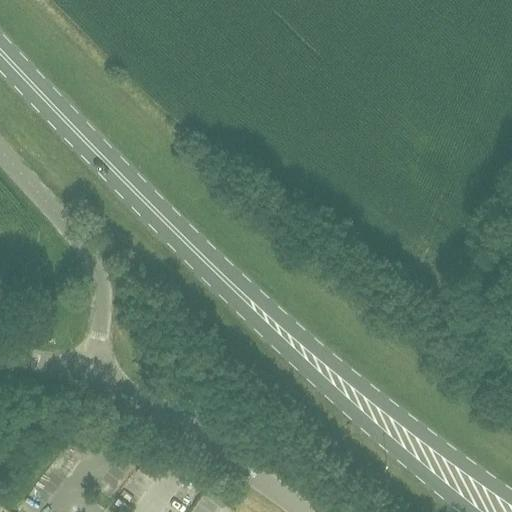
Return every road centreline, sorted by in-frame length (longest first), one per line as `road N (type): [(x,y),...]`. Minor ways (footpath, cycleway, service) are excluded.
road 1 (primary): [(511,500),(226,282)]
road 2 (primary): [(226,282),(412,468),(469,511)]
road 3 (primary): [(226,282),(0,53)]
road 4 (unclassified): [(95,380),(102,295),(96,266),(0,150)]
road 5 (tertiary): [(301,511),(174,416),(95,380)]
